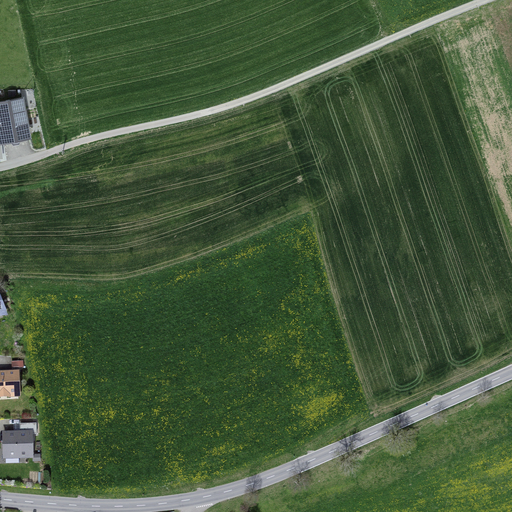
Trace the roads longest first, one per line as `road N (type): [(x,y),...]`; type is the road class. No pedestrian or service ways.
road 1 (track): [(59,150),(237,103),(484,0)]
road 2 (tertiary): [(511,371),(292,467),(203,496)]
road 3 (tertiary): [(203,496),(97,505),(0,498)]
